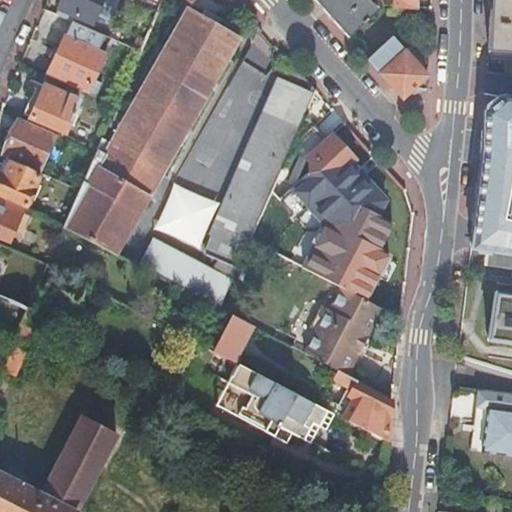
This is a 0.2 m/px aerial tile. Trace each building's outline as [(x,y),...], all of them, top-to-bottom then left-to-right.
[(104,0),(61,0),(54,16),(70,23),(89,31),(104,0)] [(104,0),(89,31),(103,37),(120,0),(104,0)] [(317,0),(315,3),(331,20),(348,40),(378,13),(367,0),(317,0)] [(381,0),(384,8),(390,8),(390,5),(388,5),(388,0),(381,0)] [(416,10),(416,0),(393,0),(393,8),(416,10)] [(511,0),(491,0),(491,3),(489,52),(511,54),(511,0)] [(104,156),(97,152),(96,154),(79,193),(64,227),(63,228),(116,255),(236,41),(222,32),(201,19),(187,10),(104,156)] [(204,14),(201,19),(222,32),(225,27),(204,14)] [(103,37),(89,31),(70,23),(56,51),(52,49),(47,58),(52,60),(45,76),(86,94),(92,81),(104,54),(103,53),(109,39),(103,37)] [(377,72),(403,50),(394,39),(367,61),(377,72)] [(403,50),(377,72),(402,99),(426,91),(427,79),(427,76),(403,50)] [(92,81),(86,94),(95,98),(101,85),(92,81)] [(206,256),(219,262),(237,270),(251,239),(260,217),(300,125),(313,97),(279,81),(203,254),(206,256)] [(64,135),(78,103),(43,87),(36,101),(31,98),(24,115),(29,118),(29,119),(64,135)] [(471,236),(470,248),(511,254),(511,98),(499,96),(492,103),(484,110),(482,157),(480,174),(474,219),(471,236)] [(55,135),(18,119),(1,158),(4,160),(38,175),(55,135)] [(380,214),(387,201),(331,139),(308,159),(317,168),(293,190),(330,231),(310,269),(342,286),(367,299),(391,252),(382,247),(395,222),(380,214)] [(25,210),(40,176),(38,175),(4,160),(0,167),(0,198),(23,209),(25,210)] [(200,248),(218,202),(172,184),(154,231),(200,248)] [(0,238),(8,242),(23,209),(0,198),(0,238)] [(153,240),(138,267),(201,300),(215,273),(213,272),(153,240)] [(215,273),(201,300),(220,310),(232,282),(215,273)] [(316,332),(304,355),(336,371),(346,376),(348,372),(360,349),(368,334),(382,307),(367,299),(342,286),(329,312),(325,309),(319,311),(312,325),(314,330),(316,332)] [(511,299),(496,297),(489,343),(511,346),(511,299)] [(231,316),(214,352),(232,362),(251,326),(231,316)] [(34,332),(21,326),(11,347),(24,353),(34,332)] [(24,353),(11,347),(1,370),(14,376),(24,353)] [(327,411),(237,364),(228,382),(252,395),(245,408),(242,407),(237,415),(264,430),(263,433),(273,438),(279,428),(303,440),(312,425),(318,428),(327,411)] [(1,370),(0,373),(0,402),(2,403),(14,376),(1,370)] [(386,441),(392,400),(373,391),(351,379),(346,376),(336,371),(333,378),(340,382),(338,385),(351,392),(348,398),(352,400),(342,419),(386,441)] [(511,396),(478,392),(474,423),(486,424),(482,453),(511,457),(511,396)] [(76,511),(96,477),(116,436),(81,418),(41,496),(0,475),(0,511),(76,511)]
